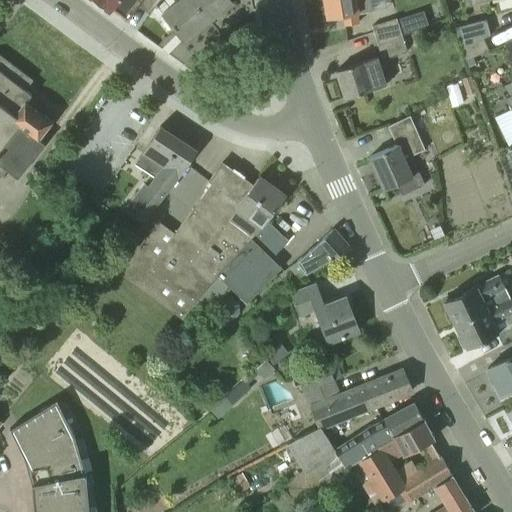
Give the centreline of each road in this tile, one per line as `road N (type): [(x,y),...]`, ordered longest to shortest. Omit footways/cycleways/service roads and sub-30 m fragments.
road 1 (residential): [(309,115),(257,128),(233,121),(60,0)]
road 2 (residential): [(511,504),(388,283)]
road 3 (residential): [(388,283),(309,115)]
road 4 (residential): [(388,283),(511,227)]
